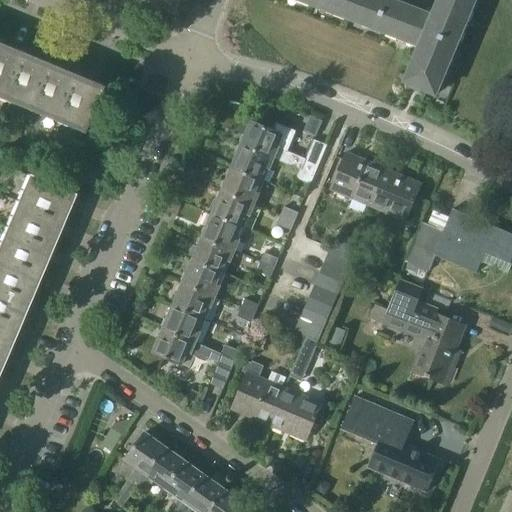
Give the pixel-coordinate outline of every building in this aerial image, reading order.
[(141,0),(177,15),(183,0),(141,0)] [(300,0),(419,49),(405,83),(437,96),(477,0),(440,0),(432,19),(386,0),(300,0)] [(0,100),(6,103),(25,57),(0,46),(0,100)] [(32,114),(37,102),(51,68),(25,57),(6,103),(32,114)] [(37,102),(32,114),(56,124),(75,78),(51,68),(37,102)] [(82,135),(101,89),(75,78),(56,124),(82,135)] [(251,122),(241,146),(273,160),(273,159),(289,166),(294,155),(286,152),(294,133),(277,126),(275,132),(251,122)] [(294,155),(289,166),(300,171),(314,177),(327,147),(314,141),(306,160),(294,155)] [(241,146),(231,169),(260,181),(264,183),(269,170),(273,160),(241,146)] [(348,154),(332,191),(369,207),(384,170),(348,154)] [(231,169),(222,192),(254,205),(259,195),(255,193),(260,181),(231,169)] [(406,223),(421,186),(384,170),(369,207),(406,223)] [(300,171),(297,179),(298,180),(311,185),(314,177),(300,171)] [(27,177),(16,203),(63,223),(74,197),(27,177)] [(214,200),(209,211),(213,213),(212,215),(240,227),(246,215),(250,216),(254,205),(222,192),(217,202),(214,200)] [(16,203),(5,229),(52,249),(63,223),(16,203)] [(280,216),(295,222),(298,214),(284,208),(280,216)] [(511,259),(511,235),(453,210),(434,256),(477,274),(485,254),(510,265),(511,259)] [(207,227),(202,238),(235,252),(240,241),(236,239),(240,227),(212,215),(211,216),(208,215),(203,226),(207,227)] [(295,222),(280,216),(277,225),(291,231),(295,222)] [(5,229),(0,240),(0,257),(41,275),(52,249),(5,229)] [(340,237),(335,250),(334,253),(343,257),(350,241),(340,237)] [(202,238),(193,261),(221,273),(226,261),(230,263),(235,252),(202,238)] [(352,260),(359,245),(350,241),(343,257),(352,260)] [(334,253),(332,252),(327,264),(348,273),(354,261),(352,260),(343,257),(334,253)] [(261,263),(275,269),(279,260),(265,254),(261,263)] [(0,257),(0,287),(30,301),(41,275),(0,257)] [(193,261),(183,285),(216,299),(220,288),(216,287),(221,273),(193,261)] [(275,269),(261,263),(257,271),(271,278),(275,269)] [(348,273),(327,264),(322,276),(343,285),(348,273)] [(343,285),(322,276),(317,288),(338,297),(343,285)] [(417,352),(419,353),(412,372),(448,386),(456,365),(453,363),(467,327),(436,315),(438,310),(418,302),(423,289),(400,281),(389,311),(377,306),(371,319),(383,324),(383,326),(421,341),(417,352)] [(183,285),(173,308),(202,320),(207,307),(211,309),(216,299),(183,285)] [(0,287),(0,318),(19,326),(30,301),(0,287)] [(338,297),(317,288),(311,300),(333,309),(338,297)] [(241,309),(255,315),(259,306),(245,300),(241,309)] [(311,300),(306,312),(328,321),(333,309),(311,300)] [(167,321),(163,331),(197,344),(200,336),(196,334),(201,321),(202,320),(173,308),(167,321)] [(255,315),(241,309),(237,317),(251,323),(255,315)] [(306,312),(302,321),(301,324),(323,333),(328,321),(306,312)] [(0,318),(0,348),(8,352),(19,326),(0,318)] [(306,340),(317,344),(318,344),(323,333),(301,324),(296,335),(298,336),(306,340)] [(163,331),(154,354),(190,369),(195,356),(206,361),(207,358),(219,364),(223,355),(197,344),(163,331)] [(291,351),(300,355),(306,340),(298,336),(291,351)] [(300,355),(310,359),(317,344),(306,340),(300,355)] [(223,355),(236,361),(240,353),(226,347),(223,355)] [(0,348),(0,371),(8,352),(0,348)] [(210,386),(223,391),(226,384),(236,361),(223,355),(219,364),(210,386)] [(253,363),(232,411),(269,427),(285,390),(281,388),(285,378),(272,372),(268,383),(259,379),(263,367),(253,363)] [(285,390),(269,427),(306,442),(322,406),(285,390)] [(342,430),(379,445),(369,468),(428,493),(441,462),(396,443),(405,420),(355,398),(342,430)] [(127,461),(137,469),(115,499),(124,506),(138,487),(139,488),(166,450),(145,435),(127,461)] [(186,464),(166,450),(139,488),(145,492),(150,485),(151,486),(155,482),(167,490),(186,464)] [(173,501),(174,502),(169,510),(172,511),(182,511),(206,479),(186,464),(167,490),(176,497),(173,501)] [(209,511),(224,492),(206,479),(182,511),(191,511),(193,509),(197,511),(209,511)] [(209,511),(241,511),(245,507),(224,492),(209,511)]
